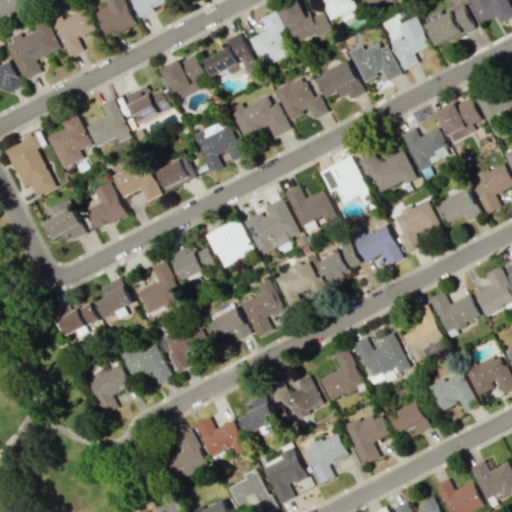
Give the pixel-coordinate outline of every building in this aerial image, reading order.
[(0,0),(0,16),(36,0),(0,0)] [(105,0),(109,6),(97,11),(107,37),(137,26),(126,0),(105,0)] [(133,0),(138,13),(173,0),(133,0)] [(296,42),(316,33),(317,36),(333,29),(325,11),(310,17),(302,0),(296,0),(281,7),(296,42)] [(323,0),(333,20),(342,16),(344,21),(361,13),(355,0),(323,0)] [(368,0),(373,10),(392,0),(368,0)] [(511,2),(511,0),(470,0),(481,23),(499,14),(503,22),(511,18),(511,2)] [(437,45),(475,28),(465,5),(427,22),(437,45)] [(69,56),(84,50),(78,37),(96,29),(86,8),(63,19),(61,14),(52,18),(69,56)] [(291,55),(281,30),(284,29),(276,11),(262,16),(268,30),(251,37),(263,66),(291,55)] [(398,25),(403,35),(391,41),(404,70),(420,62),(415,52),(431,45),(417,16),(398,25)] [(8,45),(24,80),(42,71),(37,60),(61,48),(47,18),(34,25),(37,30),(23,36),(21,33),(12,37),(14,42),(8,45)] [(215,76),(228,69),(231,74),(244,67),(249,76),(261,69),(241,32),(227,40),(230,46),(206,59),(215,76)] [(387,41),(366,51),(363,45),(350,51),(364,81),(383,72),(387,81),(401,74),(387,41)] [(163,68),(177,98),(210,83),(195,53),(163,68)] [(0,87),(4,86),(7,93),(22,86),(10,60),(0,64),(0,87)] [(316,77),(325,97),(338,91),(341,97),(348,94),(350,98),(365,92),(351,60),(316,77)] [(277,89),(291,118),(310,109),(315,118),(329,111),(320,94),(314,97),(304,76),(277,89)] [(126,95),(139,122),(172,107),(163,88),(152,93),(147,85),(126,95)] [(492,131),(511,122),(511,91),(509,86),(478,99),(492,131)] [(244,137),(269,126),(274,136),(291,128),(279,101),(273,104),(269,96),(244,107),(243,103),(232,108),(244,137)] [(437,112),(452,142),(478,129),(475,124),(483,120),(471,96),(437,112)] [(88,126),(98,146),(119,137),(121,141),(132,136),(115,98),(102,104),(108,117),(88,126)] [(92,144),(79,116),(63,124),(65,127),(49,135),(64,168),(85,158),(81,149),(92,144)] [(194,134),(212,171),(223,166),(218,154),(227,150),(232,160),(244,154),(227,118),(194,134)] [(439,127),(420,136),(416,127),(402,134),(419,170),(448,156),(444,148),(448,146),(439,127)] [(56,187),(39,148),(42,146),(36,134),(6,148),(24,187),(31,183),(37,195),(56,187)] [(417,176),(405,150),(379,161),(376,152),(359,159),(367,176),(371,174),(379,192),(417,176)] [(320,170),(330,191),(337,188),(343,203),(360,195),(364,204),(373,200),(353,156),(320,170)] [(169,191),(196,177),(186,157),(159,170),(169,191)] [(123,197),(142,189),(147,201),(162,195),(147,160),(114,174),(123,197)] [(487,213),(502,207),(496,193),(511,185),(511,176),(505,162),(471,177),(487,213)] [(95,188),(99,197),(87,203),(98,228),(128,215),(113,181),(95,188)] [(286,191),(302,226),(324,216),(329,227),(340,222),(325,188),(305,197),(300,185),(286,191)] [(468,220),(482,214),(471,187),(438,201),(447,222),(466,214),(468,220)] [(301,235),(284,197),(263,207),(265,211),(245,220),(261,254),(301,235)] [(442,227),(428,199),(393,215),(410,252),(423,246),(416,232),(429,227),(431,232),(442,227)] [(87,234),(76,207),(43,220),(50,239),(63,234),(67,242),(87,234)] [(206,234),(222,267),(255,252),(240,218),(206,234)] [(365,261),(383,252),(389,265),(403,258),(387,223),(355,239),(365,261)] [(343,250),(321,261),(334,287),(347,280),(343,272),(361,263),(350,240),(340,245),(343,250)] [(216,264),(208,247),(196,253),(192,244),(172,253),(184,279),(216,264)] [(276,276),(290,306),(302,300),(298,293),(310,288),(315,297),(326,291),(311,259),(276,276)] [(153,267),(159,281),(139,290),(149,313),(184,298),(167,260),(153,267)] [(485,315),(511,302),(511,288),(501,265),(486,272),(492,286),(475,293),(485,315)] [(256,336),(273,330),(268,315),(283,309),(272,278),(258,283),(262,294),(243,301),(256,336)] [(471,294),(450,303),(444,291),(431,297),(447,333),(482,318),(471,294)] [(67,303),(59,308),(63,316),(59,318),(68,335),(99,319),(90,302),(71,311),(67,303)] [(238,339),(251,333),(240,307),(226,313),(224,309),(207,317),(218,340),(235,332),(238,339)] [(179,371),(193,365),(189,358),(211,348),(199,321),(163,338),(179,371)] [(411,367),(394,331),(382,337),(385,344),(373,349),(367,336),(353,343),(362,362),(366,360),(375,381),(387,376),(388,378),(411,367)] [(153,371),(158,384),(173,377),(157,341),(135,351),(133,345),(121,350),(134,379),(153,371)] [(330,400),(364,385),(348,347),(334,353),(340,369),(320,377),(330,400)] [(478,394),(498,385),(502,394),(511,389),(511,377),(502,354),(467,369),(478,394)] [(132,385),(122,363),(88,377),(103,411),(118,405),(113,393),(132,385)] [(479,406),(464,371),(430,386),(441,411),(461,402),(466,412),(479,406)] [(285,381),(273,386),(287,421),(324,405),(311,375),(298,380),(301,388),(290,393),(285,381)] [(238,418),(247,436),(279,419),(265,393),(245,403),(249,413),(238,418)] [(412,437),(433,426),(418,400),(388,416),(397,433),(407,427),(412,437)] [(345,426),(363,464),(380,456),(373,441),(391,433),(383,414),(374,418),(372,413),(345,426)] [(196,423),(212,456),(233,446),(237,453),(248,448),(234,420),(216,428),(211,416),(196,423)] [(183,450),(167,459),(179,483),(211,467),(192,429),(177,437),(183,450)] [(348,453),(338,432),(304,448),(321,484),(335,477),(328,462),(348,453)] [(264,467),(280,502),(295,496),(290,484),(307,476),(294,447),(280,453),(283,458),(264,467)] [(511,466),(509,461),(490,470),(485,459),(471,466),(487,499),(495,495),(498,500),(511,493),(511,466)] [(229,487),(240,510),(260,501),(264,511),(265,511),(276,508),(258,468),(245,474),(247,479),(229,487)] [(454,489),(450,478),(438,483),(449,511),(470,511),(485,506),(474,481),(454,489)] [(442,511),(435,496),(423,502),(426,508),(417,511),(413,511),(408,501),(394,507),(396,511),(442,511)] [(198,511),(232,511),(227,499),(198,511)]
